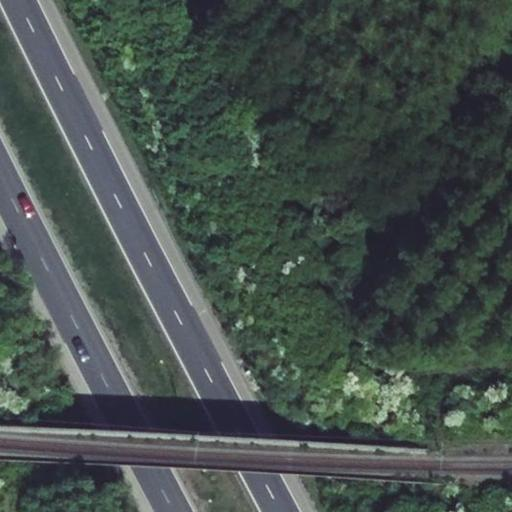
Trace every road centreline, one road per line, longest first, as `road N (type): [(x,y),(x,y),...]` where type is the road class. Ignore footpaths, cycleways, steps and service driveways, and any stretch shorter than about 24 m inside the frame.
road 1 (motorway): [(278,511),(16,0)]
road 2 (motorway): [(0,177),(171,511)]
